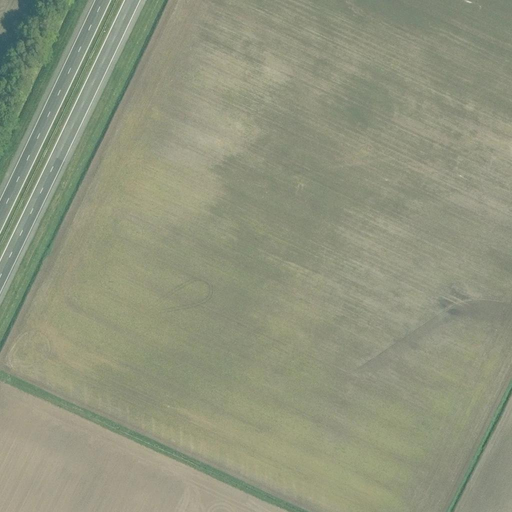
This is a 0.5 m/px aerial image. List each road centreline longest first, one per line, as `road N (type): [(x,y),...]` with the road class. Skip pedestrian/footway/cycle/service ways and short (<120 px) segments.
road 1 (motorway): [(0,277),(133,0)]
road 2 (motorway): [(102,0),(0,216)]
